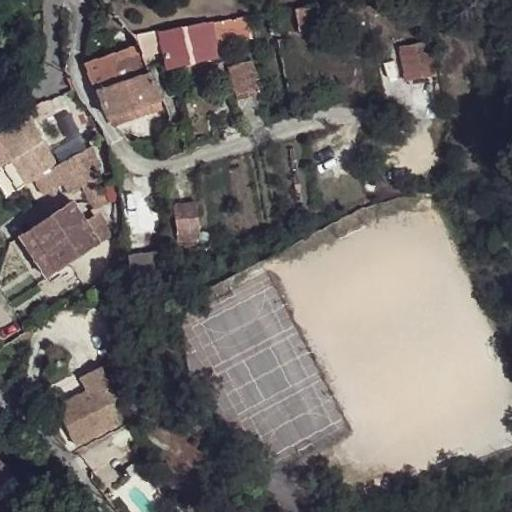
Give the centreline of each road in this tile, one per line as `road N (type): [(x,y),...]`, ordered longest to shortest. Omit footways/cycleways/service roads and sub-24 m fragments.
road 1 (residential): [(107,511),(45,436),(0,399)]
road 2 (residential): [(0,118),(55,82),(51,0)]
